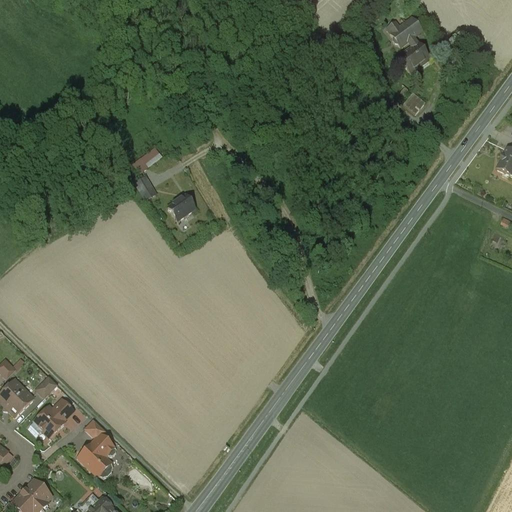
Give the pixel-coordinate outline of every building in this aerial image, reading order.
[(404,26),(389,36),(392,40),(392,42),(395,47),(397,47),(400,50),(421,34),(411,22),(404,27),(404,26)] [(371,53),(369,42),(361,44),(363,54),(371,53)] [(418,46),(397,60),(410,77),(418,71),(416,69),(429,60),(418,46)] [(429,103),(417,91),(402,107),(415,117),(429,103)] [(511,153),(507,152),(498,171),(511,178),(511,153)] [(140,160),(133,166),(140,176),(147,170),(140,160)] [(185,198),(168,210),(177,224),(195,212),(185,198)] [(5,363),(0,367),(0,376),(6,382),(15,374),(5,363)] [(49,380),(36,393),(44,401),(57,388),(49,380)] [(14,383),(0,397),(0,404),(4,409),(3,410),(4,410),(3,412),(7,414),(8,414),(9,413),(14,419),(14,420),(33,402),(32,401),(32,402),(14,384),(15,384),(14,383)] [(62,403),(52,413),(62,424),(73,414),(62,403)] [(81,409),(66,423),(73,431),(88,417),(81,409)] [(48,410),(36,422),(42,427),(42,434),(49,441),(64,426),(52,413),(48,410)] [(36,422),(33,425),(29,429),(38,438),(42,434),(42,427),(36,422)] [(106,435),(93,423),(85,432),(95,442),(99,438),(102,440),(106,435)] [(95,442),(77,461),(98,480),(102,481),(107,480),(111,476),(112,471),(111,466),(106,462),(108,460),(109,460),(112,460),(115,457),(116,453),(102,440),(99,438),(95,442)] [(45,486),(41,482),(37,486),(41,490),(45,486)] [(37,486),(34,483),(25,493),(24,493),(20,497),(20,498),(11,508),(14,511),(43,511),(48,507),(46,505),(51,499),(41,490),(37,486)] [(117,507),(105,496),(101,500),(112,511),(117,507)] [(112,511),(101,500),(91,510),(85,504),(77,511),(112,511)]
